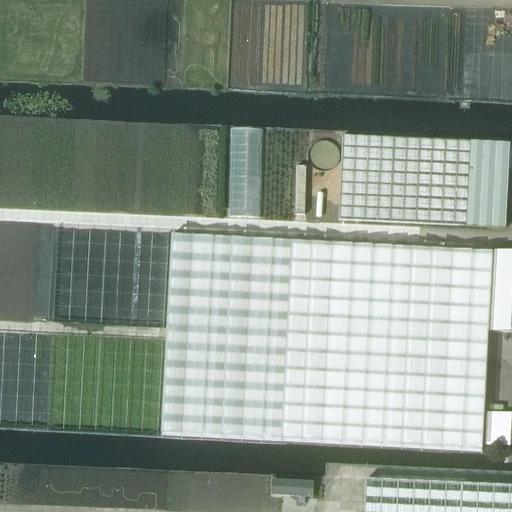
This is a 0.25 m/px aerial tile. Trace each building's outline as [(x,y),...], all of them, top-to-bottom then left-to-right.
[(341,137),(338,222),(467,227),(471,143),(341,137)] [(471,143),(467,227),(505,229),(509,147),(509,145),(471,143)] [(166,345),(162,435),(282,442),(286,350),(292,243),(172,237),(166,345)] [(292,243),(282,442),(482,452),(488,333),(492,254),(292,243)] [(492,254),(488,333),(511,333),(511,253),(495,253),(494,254),(492,254)] [(511,511),(511,487),(366,481),(364,511),(511,511)] [(312,499),(313,499),(314,484),(312,484),(273,482),(272,498),(312,499)]
